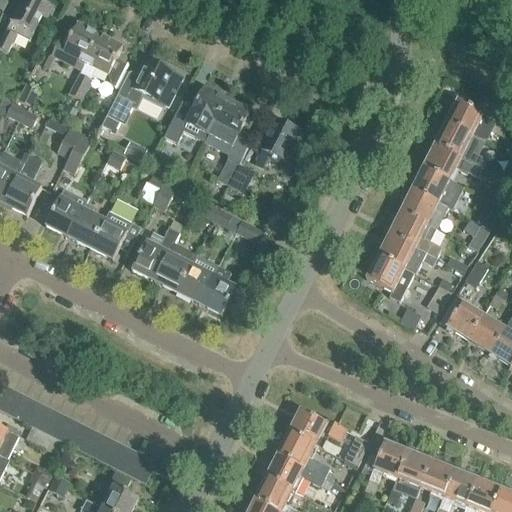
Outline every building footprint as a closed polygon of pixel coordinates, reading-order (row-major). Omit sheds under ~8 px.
[(0,0),(0,9),(4,12),(9,0),(0,0)] [(48,10),(29,0),(24,0),(12,25),(0,48),(0,54),(7,58),(16,40),(29,46),(34,37),(42,22),(48,25),(54,12),(48,10)] [(86,68),(100,40),(78,29),(67,50),(59,46),(52,60),(68,68),(72,60),(86,68)] [(123,51),(100,40),(86,68),(76,88),(81,90),(80,93),(86,96),(92,85),(90,84),(96,73),(97,74),(96,76),(106,81),(107,79),(108,79),(112,90),(116,92),(115,93),(116,94),(129,69),(128,68),(127,69),(116,64),(123,51)] [(129,77),(101,131),(114,138),(121,126),(124,128),(133,112),(136,114),(144,99),(168,112),(183,83),(170,76),(172,73),(160,67),(159,70),(149,65),(140,82),(129,77)] [(28,85),(18,106),(31,112),(41,91),(28,85)] [(76,87),(70,99),(81,105),(86,96),(80,93),(81,90),(76,88),(76,87)] [(183,140),(204,151),(228,105),(204,93),(198,105),(187,100),(164,146),(177,152),(183,140)] [(511,116),(482,101),(476,113),(458,104),(446,127),(475,142),(484,147),(498,120),(507,125),(511,116)] [(251,117),(228,105),(204,151),(227,162),(228,168),(217,188),(227,193),(253,143),(241,137),(251,117)] [(20,126),(26,113),(13,107),(7,119),(20,126)] [(67,107),(61,120),(72,125),(79,113),(67,107)] [(38,120),(26,113),(20,126),(32,132),(38,120)] [(60,127),(49,122),(46,128),(56,134),(60,127)] [(266,169),(271,159),(284,166),(299,137),(275,125),(260,154),(256,164),(266,169)] [(446,127),(435,149),(482,174),(487,164),(477,159),(478,157),(469,153),(475,142),(446,127)] [(69,162),(81,139),(69,133),(57,156),(69,162)] [(69,162),(63,173),(75,179),(92,144),(81,139),(69,162)] [(147,154),(130,146),(124,158),(141,166),(147,154)] [(435,149),(424,172),(453,186),(459,174),(468,179),(469,177),(478,182),(482,174),(435,149)] [(0,207),(5,210),(19,182),(30,158),(24,156),(20,164),(4,156),(2,161),(0,164),(0,207)] [(125,163),(112,156),(107,168),(119,174),(125,163)] [(5,210),(27,221),(42,193),(31,188),(42,165),(30,159),(19,182),(5,210)] [(150,172),(157,176),(161,167),(154,164),(150,172)] [(249,174),(240,169),(229,190),(239,195),(249,174)] [(463,192),(453,186),(424,172),(412,194),(439,207),(448,212),(452,214),(463,192)] [(153,209),(154,209),(166,186),(153,179),(147,191),(159,197),(153,209)] [(166,186),(154,209),(165,215),(177,191),(166,186)] [(401,216),(431,232),(437,234),(448,212),(439,207),(412,194),(401,216)] [(83,215),(86,208),(87,207),(64,195),(45,231),(68,243),(83,215)] [(214,225),(220,213),(207,207),(201,219),(214,225)] [(86,208),(83,215),(68,243),(91,254),(105,226),(93,220),(93,212),(86,208)] [(232,219),(220,213),(214,225),(226,231),(232,219)] [(401,216),(390,238),(437,263),(443,253),(425,244),(431,232),(401,216)] [(105,226),(91,254),(114,266),(121,254),(130,258),(142,234),(109,218),(105,226)] [(262,234),(243,224),(236,236),(256,246),(262,234)] [(481,256),(494,236),(485,231),(472,251),(481,256)] [(168,232),(157,253),(147,247),(132,275),(155,287),(175,249),(180,238),(168,232)] [(390,238),(378,261),(407,275),(415,280),(423,265),(434,271),(437,263),(390,238)] [(177,298),(191,270),(197,260),(175,249),(155,287),(177,298)] [(177,298),(199,309),(214,281),(218,272),(219,271),(197,260),(191,270),(177,298)] [(407,292),(401,288),(407,275),(378,261),(367,283),(392,296),(389,301),(400,306),(407,292)] [(463,276),(467,269),(451,261),(447,268),(463,276)] [(488,273),(477,266),(465,286),(476,292),(488,273)] [(236,293),(225,287),(230,278),(218,272),(214,281),(199,309),(222,321),(236,293)] [(452,288),(443,283),(439,289),(448,295),(452,288)] [(439,318),(451,298),(439,292),(427,311),(439,318)] [(501,293),(496,299),(504,304),(508,297),(501,293)] [(495,301),(490,310),(498,315),(504,307),(495,301)] [(446,333),(468,346),(484,321),(462,307),(446,333)] [(484,321),(468,346),(489,359),(505,333),(484,321)] [(511,322),(505,334),(489,359),(511,372),(511,370),(511,322)] [(13,394),(2,388),(0,392),(0,413),(2,415),(13,394)] [(2,415),(14,421),(24,400),(13,394),(2,415)] [(14,421),(24,426),(35,405),(24,400),(14,421)] [(24,426),(35,432),(46,411),(35,405),(24,426)] [(35,432),(41,435),(47,437),(57,417),(46,411),(35,432)] [(329,425),(326,428),(300,414),(289,437),(315,450),(315,449),(321,453),(328,441),(340,447),(347,433),(329,425)] [(47,437),(58,443),(68,422),(57,417),(47,437)] [(58,443),(68,449),(79,428),(68,422),(58,443)] [(68,449),(69,449),(80,454),(90,433),(79,428),(68,449)] [(0,431),(0,460),(7,464),(19,442),(0,431)] [(90,433),(80,454),(91,460),(101,439),(90,433)] [(318,452),(315,450),(289,437),(278,459),(304,472),(325,483),(332,486),(335,482),(333,478),(329,477),(331,472),(313,463),(318,452)] [(101,439),(91,460),(101,465),(112,445),(101,439)] [(344,463),(358,470),(370,447),(356,440),(344,463)] [(101,465),(112,471),(123,450),(112,445),(101,465)] [(374,474),(370,484),(379,488),(383,477),(398,483),(409,455),(385,445),(374,474)] [(112,471),(123,477),(134,456),(123,450),(112,471)] [(432,465),(409,455),(398,483),(421,493),(432,465)] [(135,483),(145,462),(134,456),(123,477),(135,483)] [(278,459),(267,481),(293,495),(297,496),(303,483),(321,492),(325,483),(304,472),(278,459)] [(0,482),(9,465),(7,464),(0,460),(0,482)] [(157,468),(145,462),(135,483),(146,489),(157,468)] [(432,465),(421,493),(444,502),(456,474),(432,465)] [(35,469),(32,476),(47,484),(51,477),(35,469)] [(456,474),(444,502),(467,511),(479,483),(456,474)] [(47,484),(32,476),(28,483),(44,491),(47,484)] [(70,487),(55,480),(51,488),(66,495),(70,487)] [(255,503),(272,511),(293,511),(286,508),(293,495),(267,481),(255,503)] [(467,511),(494,511),(502,493),(479,483),(467,511)] [(370,484),(366,494),(375,498),(379,488),(370,484)] [(66,495),(51,488),(48,494),(63,502),(66,495)] [(102,511),(134,511),(139,503),(113,490),(102,511)] [(511,511),(511,496),(502,493),(494,511),(511,511)] [(398,511),(403,500),(392,496),(388,506),(398,511)] [(272,511),(255,503),(251,511),(272,511)]
